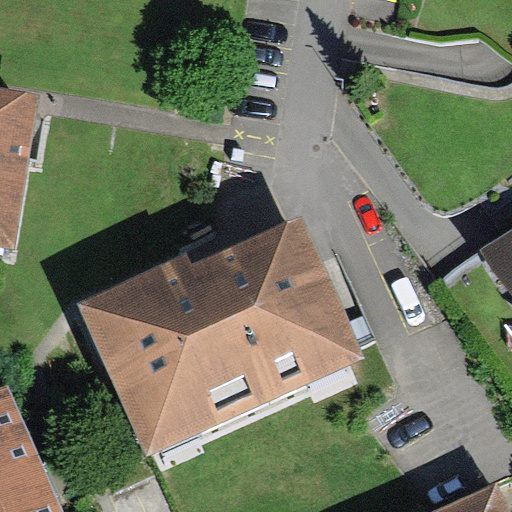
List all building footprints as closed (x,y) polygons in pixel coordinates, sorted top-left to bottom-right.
[(0,217),(28,123),(0,114),(0,217)] [(149,456),(365,356),(300,218),(194,267),(189,256),(80,306),(149,456)] [(511,230),(482,251),(511,294),(511,230)] [(59,511),(6,389),(0,391),(0,511),(59,511)] [(511,511),(499,487),(445,511),(511,511)]
